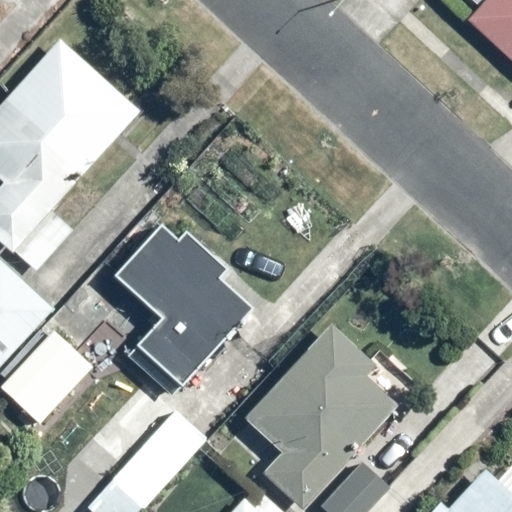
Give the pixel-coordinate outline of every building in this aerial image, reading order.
[(511,0),(452,0),(511,55),(511,0)] [(140,108),(62,38),(0,107),(0,175),(6,181),(0,187),(0,235),(37,269),(72,229),(50,209),(140,108)] [(178,226),(169,235),(154,221),(105,271),(152,316),(126,343),(166,382),(241,304),(207,272),(216,263),(178,226)] [(0,361),(51,307),(0,260),(0,361)] [(405,397),(331,327),(247,416),(284,451),(265,470),(302,505),(405,397)] [(94,365),(55,328),(0,385),(39,422),(94,365)] [(135,511),(206,437),(146,381),(76,457),(105,483),(77,511),(135,511)] [(364,511),(390,483),(362,458),(319,506),(325,511),(364,511)] [(511,511),(511,486),(488,462),(437,511),(511,511)] [(267,511),(247,493),(229,511),(267,511)]
